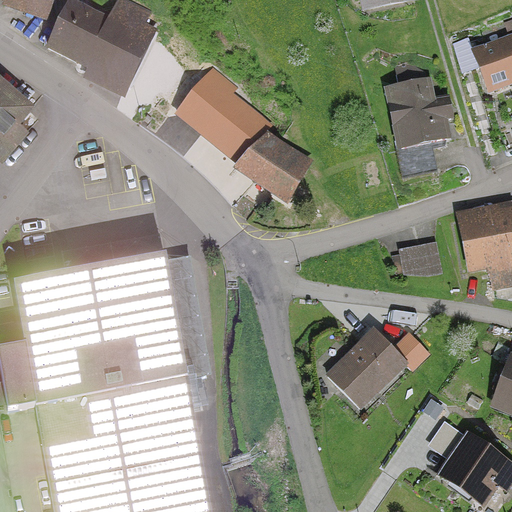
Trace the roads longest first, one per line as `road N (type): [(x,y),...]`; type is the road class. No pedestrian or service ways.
road 1 (residential): [(511,178),(389,225),(254,257)]
road 2 (residential): [(254,257),(324,511)]
road 3 (residential): [(254,257),(154,156),(78,100)]
road 4 (residential): [(78,100),(0,215)]
